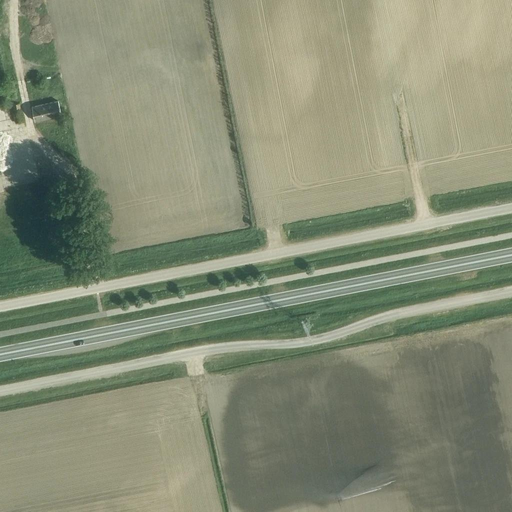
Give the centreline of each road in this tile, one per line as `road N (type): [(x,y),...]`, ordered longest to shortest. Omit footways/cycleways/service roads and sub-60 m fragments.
road 1 (unclassified): [(0,391),(213,349),(303,343),(511,292)]
road 2 (trunk): [(0,352),(511,252)]
road 3 (unclassified): [(0,307),(511,208)]
